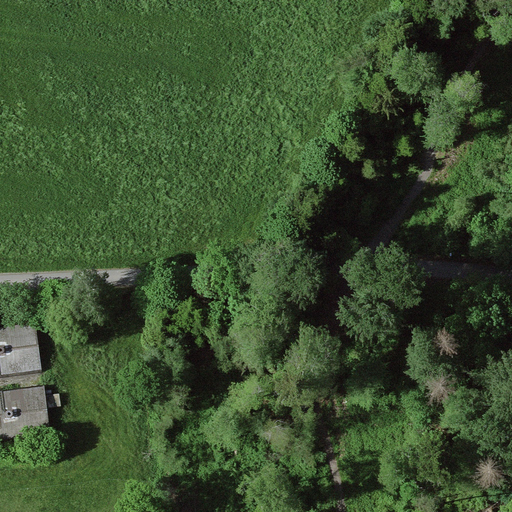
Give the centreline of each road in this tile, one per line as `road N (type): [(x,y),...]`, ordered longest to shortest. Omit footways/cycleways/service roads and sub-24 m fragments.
road 1 (track): [(511,6),(459,79),(432,146),(383,226),(340,268),(320,373),(344,511)]
road 2 (unclassified): [(0,282),(340,268),(511,276)]
